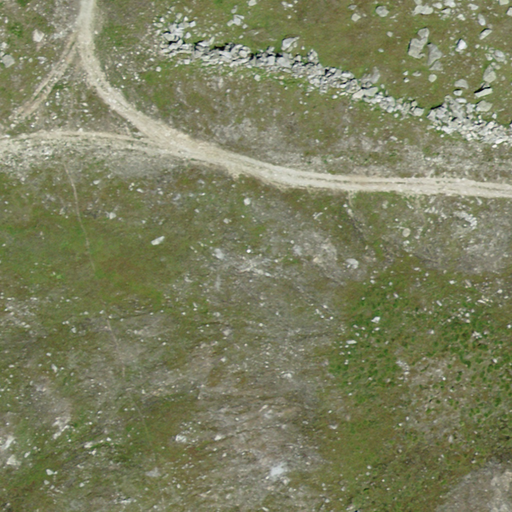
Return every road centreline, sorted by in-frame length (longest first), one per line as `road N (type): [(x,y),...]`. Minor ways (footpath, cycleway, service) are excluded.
road 1 (track): [(88,25),(100,78),(145,123),(241,165),(339,184),(511,187)]
road 2 (track): [(88,25),(36,102),(0,136)]
